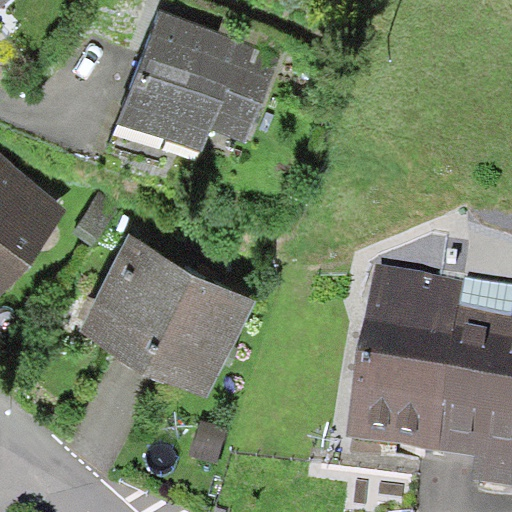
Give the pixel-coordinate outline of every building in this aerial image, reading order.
[(282,58),(161,11),(118,123),(201,156),(211,131),(248,145),(282,58)] [(0,295),(68,208),(0,154),(0,295)] [(122,206),(100,190),(71,232),(93,248),(122,206)] [(257,299),(129,234),(79,331),(207,397),(257,299)] [(465,276),(375,264),(347,436),(436,450),(460,306),(465,276)] [(511,284),(465,276),(460,306),(511,314),(511,284)] [(511,314),(460,306),(436,450),(476,455),(473,480),(511,485),(511,314)] [(200,420),(190,462),(217,468),(227,427),(200,420)]
